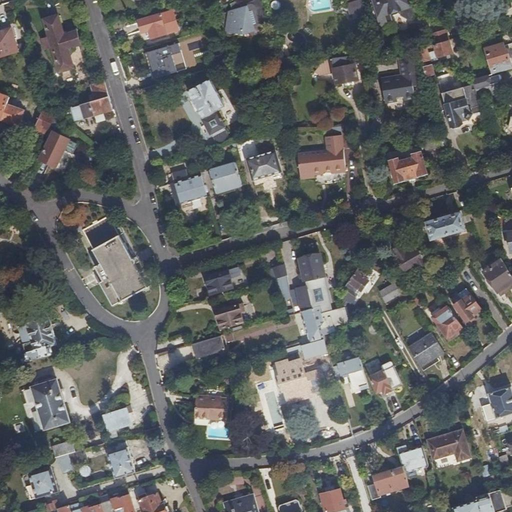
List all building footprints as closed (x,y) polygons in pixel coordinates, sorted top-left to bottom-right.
[(268,24),(261,0),(254,0),(247,3),(251,3),(253,4),(255,5),(261,27),(268,24)] [(360,0),(355,0),(348,2),(351,14),(358,13),(358,16),(364,14),(360,0)] [(410,0),(376,7),(381,24),(393,21),(390,12),(400,9),(402,15),(410,19),(414,12),(410,0)] [(251,3),(247,3),(242,6),(240,2),(239,1),(237,1),(231,4),(233,11),(221,15),(228,37),(253,29),(255,35),(263,32),(261,27),(255,5),(253,4),(251,3)] [(171,25),(177,23),(173,11),(139,21),(142,33),(149,31),(152,38),(173,32),(171,25)] [(378,43),(370,17),(367,18),(375,44),(378,43)] [(179,31),(177,23),(171,25),(173,32),(179,31)] [(0,31),(0,57),(18,52),(11,29),(0,31)] [(433,45),(449,40),(446,30),(430,35),(433,45)] [(67,32),(49,38),(54,55),(72,49),(72,48),(81,45),(77,32),(68,34),(67,32)] [(453,53),(449,40),(433,45),(418,50),(422,62),(431,59),(438,57),(453,53)] [(497,73),(511,68),(511,67),(507,50),(505,50),(503,44),(486,49),(493,74),(497,73)] [(156,78),(177,71),(170,46),(148,53),(156,78)] [(215,58),(217,65),(228,62),(226,55),(215,58)] [(394,80),(393,77),(381,80),(385,103),(397,100),(396,95),(403,94),(404,99),(414,97),(412,85),(418,84),(412,55),(398,58),(402,75),(402,78),(394,80)] [(346,58),(318,62),(319,67),(315,71),(320,75),(334,73),(337,84),(358,79),(356,65),(348,67),(346,58)] [(472,74),(469,61),(460,63),(464,76),(472,74)] [(293,65),(281,67),(277,67),(278,82),(284,81),(284,73),(294,71),(293,65)] [(431,65),(423,67),(426,77),(434,75),(431,65)] [(499,80),(497,73),(493,74),(488,76),(490,83),(499,80)] [(475,85),(479,100),(502,94),(499,83),(490,85),(490,83),(488,76),(474,80),(475,85)] [(211,79),(188,92),(194,102),(197,108),(203,118),(203,117),(204,119),(203,120),(211,134),(212,134),(213,136),(225,129),(224,127),(225,126),(222,121),(222,120),(221,118),(220,118),(217,112),(216,113),(215,111),(225,106),(211,79)] [(109,97),(104,81),(90,85),(95,101),(109,97)] [(428,86),(436,112),(447,109),(449,116),(447,119),(449,124),(451,125),(451,127),(453,127),(455,128),(460,126),(461,124),(463,124),(462,121),(468,120),(469,120),(473,114),(482,112),(479,100),(475,85),(442,94),(439,83),(428,86)] [(0,119),(19,126),(25,110),(8,104),(10,97),(0,93),(0,119)] [(95,101),(57,112),(55,116),(61,119),(74,115),(76,120),(85,118),(86,118),(113,109),(112,107),(109,97),(95,101)] [(57,112),(48,108),(45,107),(35,131),(46,136),(51,123),(54,119),(55,116),(57,112)] [(56,167),(70,139),(53,132),(40,159),(56,167)] [(116,151),(125,148),(121,134),(109,137),(111,144),(114,144),(116,151)] [(314,172),(323,170),(333,169),(333,172),(347,170),(343,134),(327,136),(328,150),(298,154),(301,178),(315,176),(315,174),(314,172)] [(445,146),(442,134),(434,136),(437,148),(445,146)] [(437,148),(434,136),(423,139),(427,151),(437,148)] [(247,160),(253,181),(282,172),(276,152),(247,160)] [(407,160),(413,180),(428,175),(422,152),(413,155),(414,158),(407,160)] [(376,153),(368,155),(371,167),(378,166),(376,153)] [(396,184),(413,180),(407,160),(400,162),(399,159),(390,161),(396,184)] [(218,197),(243,189),(236,163),(210,171),(218,197)] [(188,202),(208,196),(201,175),(189,178),(186,170),(169,175),(173,189),(176,187),(179,196),(175,198),(178,205),(181,208),(189,205),(188,202)] [(474,195),(464,198),(468,209),(469,211),(478,209),(474,195)] [(469,211),(468,209),(448,214),(449,216),(427,222),(432,239),(465,229),(463,222),(471,220),(469,211)] [(109,217),(83,231),(94,249),(93,250),(94,251),(101,264),(96,267),(100,275),(97,277),(113,306),(121,301),(122,302),(148,287),(119,235),(119,236),(109,217)] [(465,229),(473,227),(471,220),(463,222),(465,229)] [(393,254),(405,274),(416,268),(420,273),(431,267),(418,243),(406,250),(405,247),(393,254)] [(306,279),(307,285),(297,287),(298,289),(289,291),(294,314),(301,312),(319,306),(321,313),(332,311),(326,281),(320,254),(301,258),(305,280),(306,279)] [(497,291),(511,280),(511,275),(502,260),(484,272),(497,291)] [(266,270),(269,280),(282,276),(286,275),(284,265),(280,266),(279,264),(273,266),(273,268),(266,270)] [(372,273),(361,265),(341,294),(342,297),(351,303),(360,290),(361,291),(368,281),(367,280),(372,273)] [(208,285),(211,294),(233,288),(231,278),(235,277),(233,269),(205,277),(208,285)] [(396,281),(394,277),(393,276),(386,281),(386,282),(388,285),(382,288),(379,290),(385,302),(405,291),(399,279),(396,281)] [(289,291),(288,286),(281,289),(284,299),(282,299),(285,313),(283,314),(284,317),(294,314),(289,291)] [(481,309),(466,288),(455,296),(459,302),(454,305),(466,322),(474,317),(473,315),(481,309)] [(420,291),(415,294),(420,302),(425,299),(420,291)] [(415,294),(412,296),(409,297),(417,310),(423,306),(420,302),(415,294)] [(243,303),(215,311),(217,319),(219,319),(221,328),(243,322),(241,312),(245,311),(243,303)] [(301,312),(310,342),(322,339),(318,326),(321,325),(323,322),(321,313),(319,306),(301,312)] [(349,320),(345,307),(332,311),(321,313),(323,322),(321,325),(323,333),(335,330),(334,324),(349,320)] [(21,363),(52,354),(50,346),(56,344),(54,339),(55,338),(49,315),(48,316),(47,310),(16,319),(19,328),(27,326),(31,341),(23,344),(26,353),(27,353),(28,357),(20,360),(21,363)] [(464,329),(452,311),(437,322),(449,339),(464,329)] [(27,326),(19,328),(23,344),(31,341),(27,326)] [(232,332),(224,334),(226,341),(234,339),(232,332)] [(409,347),(420,365),(443,351),(432,333),(409,347)] [(221,335),(191,344),(195,358),(225,350),(221,335)] [(310,342),(301,345),(305,359),(322,354),(324,360),(330,359),(324,339),(322,339),(310,342)] [(280,346),(282,351),(300,345),(298,341),(280,346)] [(189,346),(157,354),(161,370),(193,362),(189,346)] [(352,393),(369,388),(360,359),(338,365),(342,376),(349,374),(349,376),(351,383),(350,383),(352,393)] [(288,401),(299,398),(297,391),(309,388),(301,361),(289,365),(289,362),(277,365),(281,377),(280,378),(284,389),(285,389),(288,401)] [(383,389),(384,393),(403,384),(392,361),(382,366),(384,370),(370,377),(377,392),(383,389)] [(333,367),(337,380),(349,376),(349,374),(342,376),(338,365),(333,367)] [(22,390),(35,432),(70,421),(57,380),(22,390)] [(511,388),(511,386),(488,394),(496,418),(511,413),(511,388)] [(297,391),(299,398),(311,394),(309,388),(297,391)] [(229,397),(197,396),(195,418),(210,419),(210,417),(228,418),(229,397)] [(127,409),(112,414),(116,428),(132,424),(127,409)] [(472,458),(464,431),(428,441),(434,460),(456,454),(458,462),(472,458)] [(53,447),(56,457),(69,453),(75,452),(72,441),(53,447)] [(423,445),(399,452),(403,466),(405,472),(429,465),(423,445)] [(108,453),(116,479),(136,473),(128,447),(108,453)] [(499,457),(503,471),(509,469),(510,469),(505,455),(499,457)] [(487,464),(481,466),(484,478),(490,476),(487,464)] [(380,495),(409,486),(405,472),(403,466),(374,475),(376,483),(368,485),(373,499),(381,496),(380,495)] [(35,485),(29,485),(31,497),(59,493),(55,471),(33,474),(35,485)] [(146,493),(143,484),(127,488),(130,495),(130,497),(138,494),(144,511),(167,511),(165,504),(162,505),(158,493),(148,497),(147,493),(146,493)] [(341,488),(335,490),(326,492),(321,494),(325,511),(329,511),(342,511),(342,509),(346,508),(344,503),(347,502),(346,498),(343,499),(341,488)] [(453,507),(454,511),(494,511),(493,506),(511,500),(508,489),(501,492),(501,489),(477,496),(477,499),(453,507)] [(224,503),(227,511),(259,511),(254,494),(224,503)] [(302,511),(297,495),(294,494),(278,499),(277,502),(280,511),(302,511)] [(134,511),(130,497),(130,495),(121,498),(120,497),(107,501),(105,495),(98,497),(101,505),(103,511),(134,511)] [(493,506),(494,511),(497,511),(507,509),(506,507),(511,504),(511,500),(493,506)] [(103,511),(101,505),(91,508),(91,507),(84,509),(81,502),(70,505),(71,511),(103,511)]
